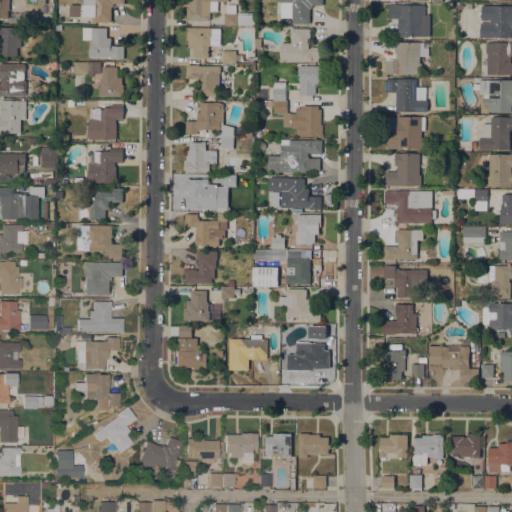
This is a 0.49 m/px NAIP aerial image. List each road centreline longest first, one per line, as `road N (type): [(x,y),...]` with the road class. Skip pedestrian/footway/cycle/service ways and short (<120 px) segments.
road 1 (residential): [(354,511),(355,0)]
road 2 (residential): [(161,394),(153,374),(156,0)]
road 3 (residential): [(511,401),(181,401),(161,394)]
